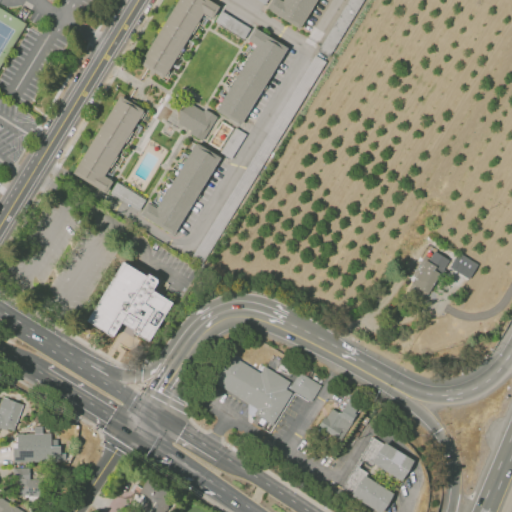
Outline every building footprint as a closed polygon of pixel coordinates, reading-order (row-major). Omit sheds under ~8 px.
[(177,0),(141,60),(165,75),(204,12),(213,18),(220,6),(210,0),(177,0)] [(317,0),(271,0),(267,8),(300,28),(317,0)] [(215,23),(243,39),(250,27),(222,11),(215,23)] [(288,46),(256,26),(248,39),(257,44),(216,110),(240,125),(288,46)] [(325,61),(315,55),(291,92),(301,99),(325,61)] [(120,95),(145,109),(105,175),(113,181),(106,194),(74,172),(120,95)] [(203,139),(216,117),(186,99),(173,121),(203,139)] [(244,132),(233,127),(220,152),(232,158),(244,132)] [(221,156),(197,142),(157,207),(148,202),(141,214),(174,234),(221,156)] [(109,196),(140,209),(145,196),(114,184),(109,196)] [(446,257),(432,251),(430,258),(422,255),(406,293),(426,302),(446,257)] [(477,263),(457,252),(449,268),(469,279),(477,263)] [(125,262),(150,278),(145,286),(172,303),(149,339),(122,322),(114,336),(88,319),(125,262)] [(291,381),(264,365),(259,372),(229,354),(212,382),(259,409),(252,421),(269,432),(292,394),(286,390),(291,381)] [(300,373),(290,389),(310,401),(320,385),(300,373)] [(0,428),(13,433),(22,403),(2,397),(0,401),(0,428)] [(343,400),(359,410),(335,449),(313,435),(329,408),(336,412),(343,400)] [(34,433),(15,433),(16,446),(12,447),(12,462),(65,461),(65,452),(60,452),(59,446),(50,446),(50,432),(41,432),(41,426),(33,426),(34,433)] [(382,442),(413,460),(400,481),(370,463),(382,442)] [(13,467),(14,496),(27,496),(27,500),(44,500),(43,479),(29,480),(29,467),(13,467)] [(364,476),(393,494),(382,511),(352,494),(364,476)] [(164,511),(174,499),(147,478),(137,491),(147,498),(136,511),(164,511)] [(24,511),(0,497),(0,511),(24,511)]
